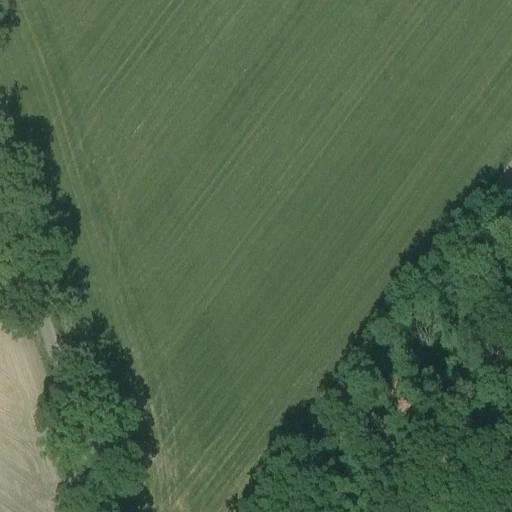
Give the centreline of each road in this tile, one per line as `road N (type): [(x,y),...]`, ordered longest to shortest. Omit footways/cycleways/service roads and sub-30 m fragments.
road 1 (unclassified): [(261,511),(511,176)]
road 2 (unclassified): [(114,511),(0,187)]
